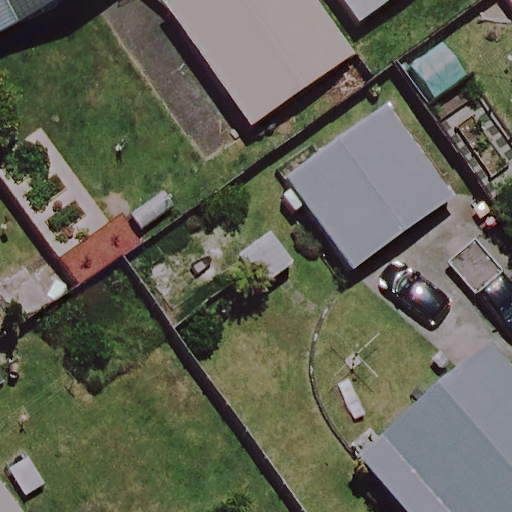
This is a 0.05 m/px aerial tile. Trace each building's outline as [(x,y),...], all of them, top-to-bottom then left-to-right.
[(0,0),(0,40),(79,0),(0,0)] [(342,68),(293,0),(193,0),(157,27),(240,142),(342,68)] [(399,0),(328,0),(354,34),(399,0)] [(402,148),(375,112),(273,187),(344,283),(468,191),(424,132),(402,148)] [(511,511),(511,390),(484,358),(352,473),(385,511),(511,511)] [(0,511),(8,511),(0,500),(0,511)]
